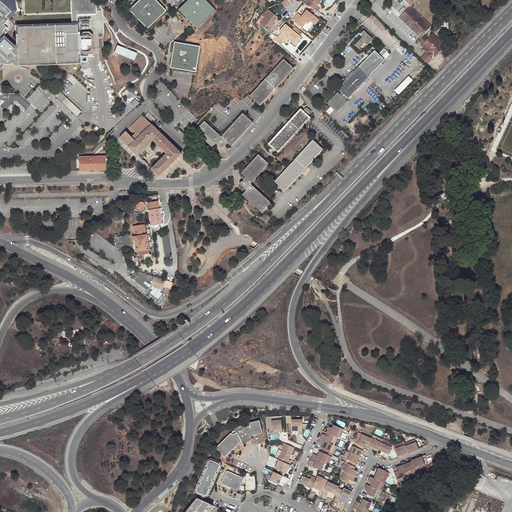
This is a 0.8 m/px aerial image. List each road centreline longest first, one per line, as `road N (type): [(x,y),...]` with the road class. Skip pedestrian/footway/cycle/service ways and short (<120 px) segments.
road 1 (trunk): [(465,61),(281,234),(174,313),(147,312),(49,248),(3,243)]
road 2 (trunk): [(389,418),(303,367),(291,327),(295,297),(347,217),(511,36)]
road 3 (trunk): [(465,61),(241,288),(175,340)]
road 4 (trunk): [(96,502),(71,471),(78,432),(100,409),(211,339),(292,255)]
road 5 (trunk): [(0,432),(147,374),(204,337),(292,255)]
road 6 (residential): [(362,0),(266,124),(210,177),(115,180)]
road 7 (trunk): [(292,255),(511,32)]
road 8 (residential): [(115,180),(114,135),(146,105),(145,88),(160,61),(151,45),(126,35),(119,0)]
road 9 (trunk): [(175,340),(80,393),(0,419)]
road 10 (trunk): [(155,345),(94,300),(61,290),(19,304),(0,337)]
road 11 (trunk): [(175,340),(90,379),(0,403)]
road 12 (secondary): [(155,345),(89,287),(3,243)]
road 13 (tertiary): [(229,398),(389,418)]
road 14 (residential): [(321,418),(287,500),(257,494),(243,511)]
road 15 (residential): [(345,511),(369,456),(391,464),(441,440)]
road 16 (tertiary): [(511,458),(389,418)]
